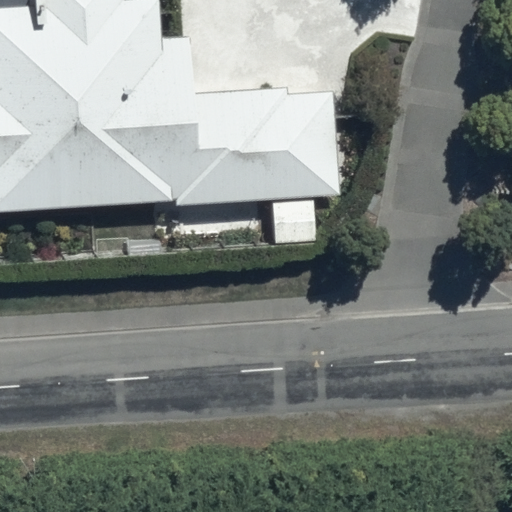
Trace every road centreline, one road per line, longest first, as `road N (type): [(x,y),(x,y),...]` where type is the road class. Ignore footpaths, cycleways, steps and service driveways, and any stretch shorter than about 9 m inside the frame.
road 1 (tertiary): [(0,385),(421,358)]
road 2 (residential): [(421,358),(426,213),(453,0)]
